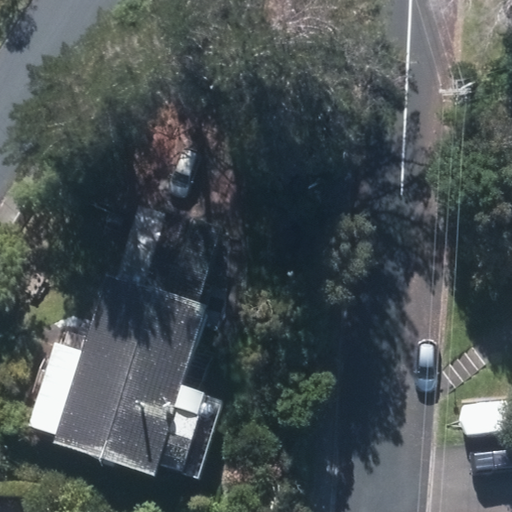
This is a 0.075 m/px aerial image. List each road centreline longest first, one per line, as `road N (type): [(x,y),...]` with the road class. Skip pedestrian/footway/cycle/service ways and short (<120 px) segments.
road 1 (residential): [(383,511),(412,133),(409,0)]
road 2 (residential): [(0,131),(90,0)]
